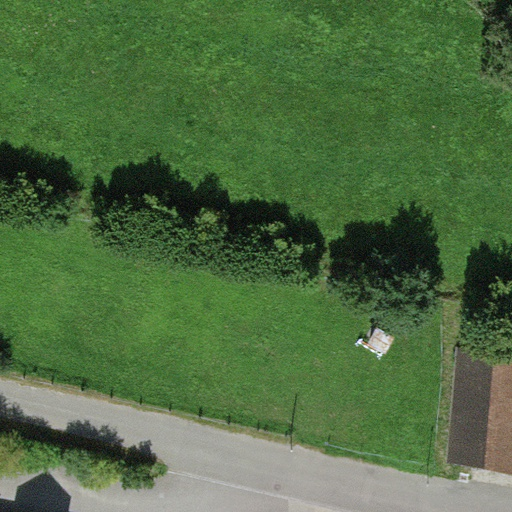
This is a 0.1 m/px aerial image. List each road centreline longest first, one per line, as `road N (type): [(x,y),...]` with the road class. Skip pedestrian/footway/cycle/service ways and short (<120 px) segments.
road 1 (residential): [(472,511),(0,398)]
road 2 (track): [(0,485),(147,509),(248,511)]
